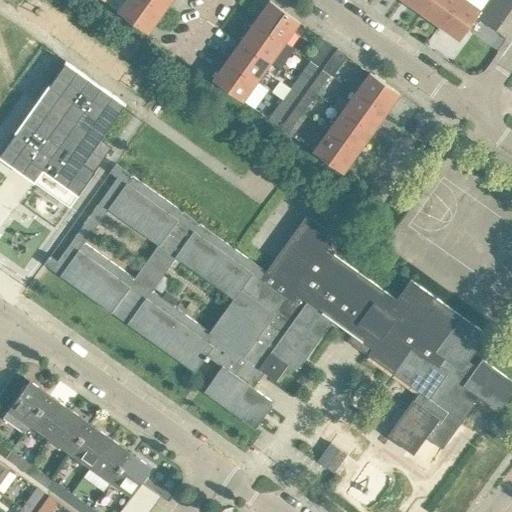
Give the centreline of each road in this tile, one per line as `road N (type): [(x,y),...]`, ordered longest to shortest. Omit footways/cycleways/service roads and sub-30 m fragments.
road 1 (residential): [(217,468),(16,325)]
road 2 (residential): [(444,92),(314,0)]
